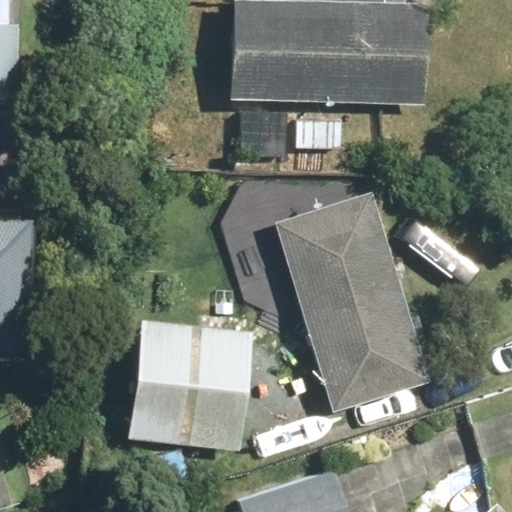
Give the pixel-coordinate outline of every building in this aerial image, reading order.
[(0,0),(0,104),(13,105),(16,23),(5,23),(6,0),(0,0)] [(419,2),(376,0),(229,0),(226,97),(415,104),(419,2)] [(336,152),(338,121),(287,119),(287,114),(235,111),(233,155),(285,158),(285,150),(336,152)] [(368,194),(267,227),(328,414),(429,381),(368,194)] [(0,222),(0,357),(35,359),(42,224),(0,222)] [(239,446),(244,328),(131,323),(125,440),(239,446)] [(235,503),(238,511),(345,511),(331,470),(235,503)] [(506,511),(493,497),(476,511),(506,511)]
